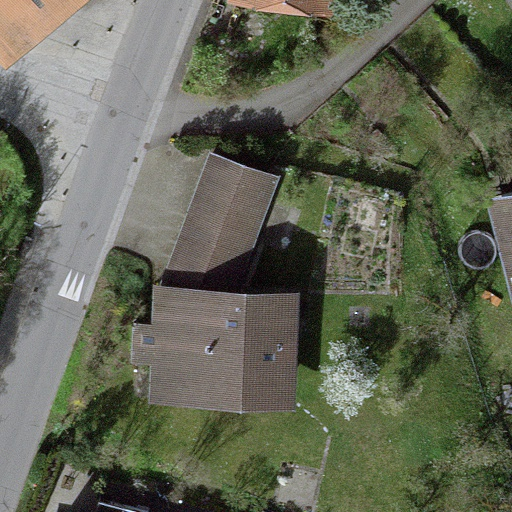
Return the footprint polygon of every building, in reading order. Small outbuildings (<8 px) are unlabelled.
[(1,0),(16,17),(37,0),(1,0)] [(205,181),(187,233),(174,268),(233,288),(272,178),(213,158),(205,181)] [(511,193),(502,196),(511,234),(511,193)] [(163,388),(284,389),(285,298),(164,297),(164,323),(135,323),(134,359),(164,359),(163,388)] [(146,511),(147,509),(137,506),(112,500),(100,497),(96,511),(146,511)]
